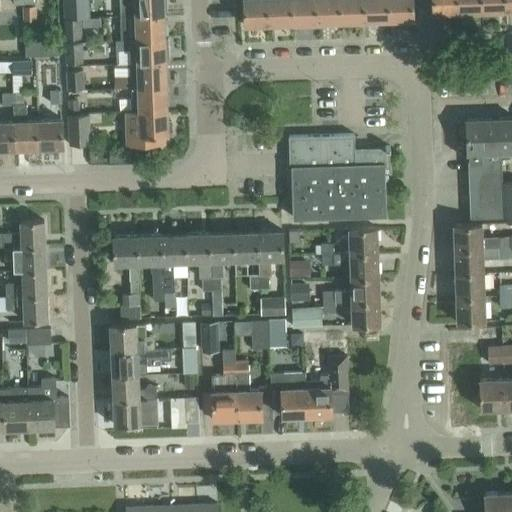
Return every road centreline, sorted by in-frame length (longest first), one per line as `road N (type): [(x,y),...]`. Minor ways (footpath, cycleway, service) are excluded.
road 1 (residential): [(396,448),(408,398),(433,59)]
road 2 (residential): [(88,458),(396,448)]
road 3 (residential): [(88,458),(73,181)]
road 4 (residential): [(73,181),(209,168),(205,65)]
road 5 (residential): [(205,65),(433,59)]
